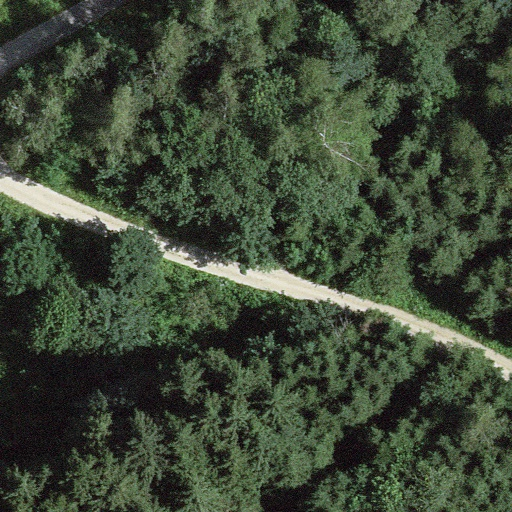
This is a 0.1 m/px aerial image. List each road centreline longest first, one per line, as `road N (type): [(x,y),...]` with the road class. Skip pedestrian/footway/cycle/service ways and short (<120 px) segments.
road 1 (track): [(511,369),(470,343),(207,258),(0,172)]
road 2 (track): [(0,69),(108,0)]
